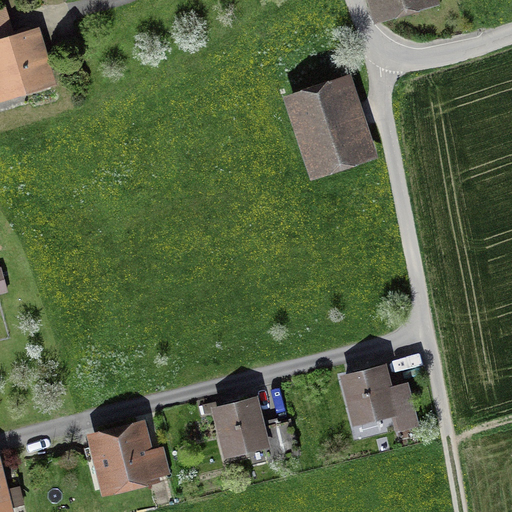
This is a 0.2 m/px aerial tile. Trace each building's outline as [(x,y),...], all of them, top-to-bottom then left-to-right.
[(380,0),(384,10),(419,0),(380,0)] [(7,23),(0,24),(0,92),(1,94),(48,80),(34,33),(12,39),(7,23)] [(341,86),(294,102),(316,168),(363,152),(341,86)] [(384,368),(345,378),(355,420),(394,410),(398,428),(414,424),(406,393),(391,397),(384,368)] [(220,400),(203,404),(205,413),(216,410),(226,452),(264,442),(269,460),(298,453),(290,422),(262,429),(255,401),(222,409),(220,400)] [(136,427),(97,437),(100,451),(86,455),(95,490),(166,473),(160,447),(143,451),(136,427)] [(0,511),(9,510),(0,476),(0,511)]
